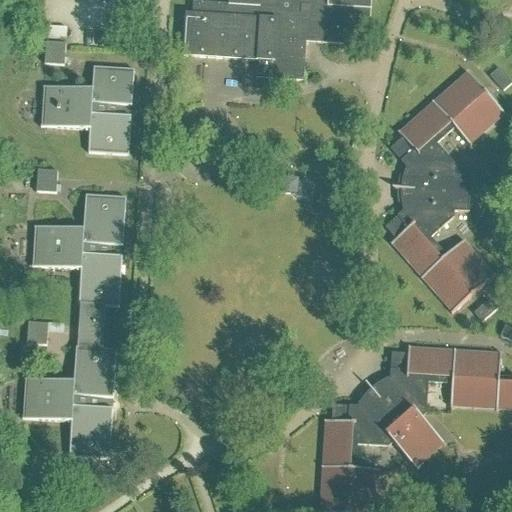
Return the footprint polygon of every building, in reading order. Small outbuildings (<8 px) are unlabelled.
[(228,0),(228,7),(193,5),(192,17),(185,16),(182,59),(256,64),(256,81),(302,84),(305,45),(342,47),(343,36),(368,38),(370,0),(228,0)] [(7,28),(7,41),(33,42),(34,29),(7,28)] [(67,29),(43,28),(43,39),(67,41),(67,29)] [(66,46),(46,44),(44,66),(64,68),(66,46)] [(133,73),(93,70),(91,93),(42,90),(40,130),(89,133),(87,156),(128,158),(133,73)] [(490,79),(503,94),(511,86),(499,71),(490,79)] [(480,97),(484,94),(467,75),(466,76),(468,77),(451,92),(450,90),(449,91),(450,93),(434,107),(432,105),(431,106),(433,108),(417,122),(416,120),(415,121),(416,123),(400,137),(398,135),(397,136),(402,141),(390,152),(406,170),(404,174),(403,179),(402,183),(401,191),(398,191),(398,192),(401,192),(401,197),(401,201),(401,206),(402,210),(403,214),(385,230),(395,242),(390,247),(390,248),(392,247),(407,263),(405,264),(406,265),(407,264),(422,280),(420,282),(421,283),(422,281),(437,297),(435,298),(436,299),(438,298),(452,314),(450,316),(451,317),(470,300),(467,296),(472,292),(475,295),(495,279),(494,278),(492,279),(478,263),(479,262),(478,261),(477,262),(463,246),(465,244),(464,243),(445,259),(429,241),(453,220),(454,214),(468,215),(469,214),(467,214),(469,179),(471,179),(471,177),(456,176),(456,170),(436,147),(454,131),(470,149),(471,148),(469,146),(485,132),(486,134),(487,133),(486,131),(502,117),(504,119),(505,118),(489,100),(485,103),(483,100),(480,97)] [(58,174),(38,173),(36,194),(56,196),(58,174)] [(104,331),(105,310),(118,310),(125,201),(85,198),(82,233),(34,230),(31,270),(80,273),(78,308),(80,308),(78,329),(104,331)] [(488,303),(473,316),(481,325),(496,312),(488,303)] [(49,326),(28,325),(27,346),(47,348),(49,326)] [(511,331),(504,328),(500,339),(511,344),(511,331)] [(78,329),(77,350),(75,350),(73,385),(24,382),(21,422),(70,425),(68,460),(109,462),(116,353),(102,352),(104,331),(78,329)] [(317,511),(320,511),(372,511),(374,493),(376,493),(376,491),(374,491),(376,470),(378,470),(378,469),(354,467),(356,443),(387,445),(392,441),(416,468),(417,467),(409,458),(435,435),(443,444),(444,443),(420,416),(425,412),(427,381),(451,382),(449,411),(451,411),(451,408),(472,410),(472,411),(474,412),(474,410),(495,411),(495,414),(496,414),(497,411),(511,412),(511,389),(511,387),(511,381),(498,380),(500,356),(499,356),(499,358),(477,357),(477,355),(476,355),(476,357),(454,356),(454,353),(453,353),(453,356),(431,354),(432,352),(430,352),(430,354),(409,353),(409,350),(408,350),(407,357),(391,356),(390,381),(386,383),(382,385),(378,387),(375,390),(371,392),(369,390),(368,391),(370,393),(367,396),(364,399),(362,403),(359,407),(357,410),(332,408),(331,424),(324,424),(323,425),(326,425),(325,447),(323,447),(323,448),(325,448),(323,470),(321,470),(321,471),(323,471),(322,492),(320,492),(320,494),(322,494),(321,511),(317,511)] [(31,511),(32,511),(35,504),(15,498),(11,510),(18,511),(31,511)]
